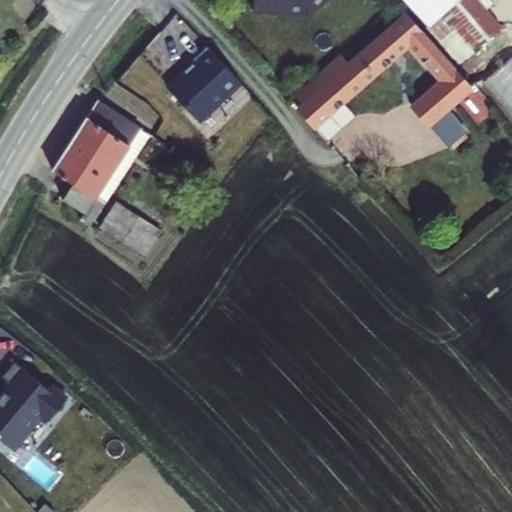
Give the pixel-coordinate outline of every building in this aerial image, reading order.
[(247,0),(247,6),(304,12),(318,0),(247,0)] [(453,0),(394,0),(417,27),(431,17),(448,4),(453,0)] [(448,4),(431,17),(453,44),(469,32),(448,4)] [(301,105),(295,110),(310,127),(406,47),(436,83),(408,109),(423,127),(468,88),(406,15),(345,67),(338,58),(294,97),(301,105)] [(238,84),(204,49),(191,61),(194,65),(166,90),(197,123),(238,84)] [(511,99),(511,59),(493,73),(511,99)] [(150,134),(97,100),(52,169),(73,182),(63,197),(86,212),(95,217),(150,134)] [(450,110),(433,126),(452,146),(469,130),(450,110)] [(106,225),(124,234),(134,213),(116,205),(106,225)] [(95,217),(86,212),(82,218),(91,224),(95,217)] [(23,385),(0,363),(0,425),(14,410),(21,417),(40,397),(25,383),(23,385)]
